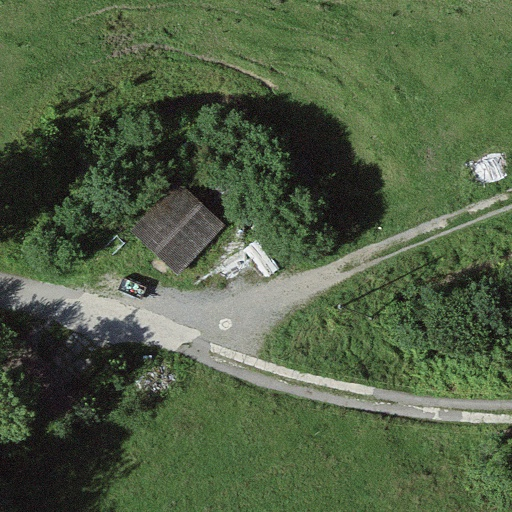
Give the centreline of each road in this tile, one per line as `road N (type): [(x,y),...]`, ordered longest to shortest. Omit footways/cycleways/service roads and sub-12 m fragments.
road 1 (track): [(156,331),(312,284),(511,201)]
road 2 (track): [(511,413),(448,412),(333,392),(156,331)]
road 3 (track): [(0,293),(156,331)]
